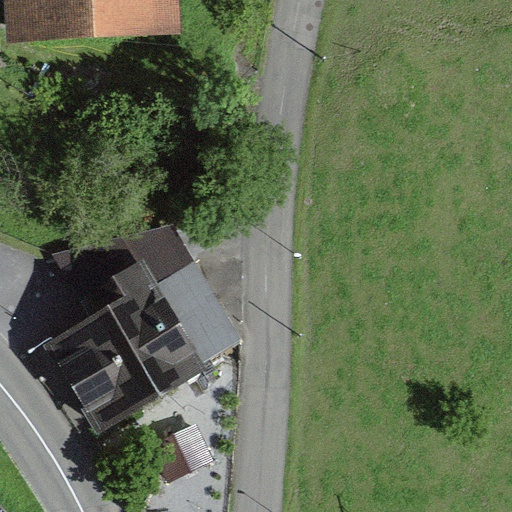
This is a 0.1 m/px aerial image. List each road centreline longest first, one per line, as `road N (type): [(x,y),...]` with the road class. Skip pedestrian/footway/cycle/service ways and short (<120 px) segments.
road 1 (unclassified): [(256,511),(276,183),(305,0)]
road 2 (tertiary): [(0,380),(83,511)]
